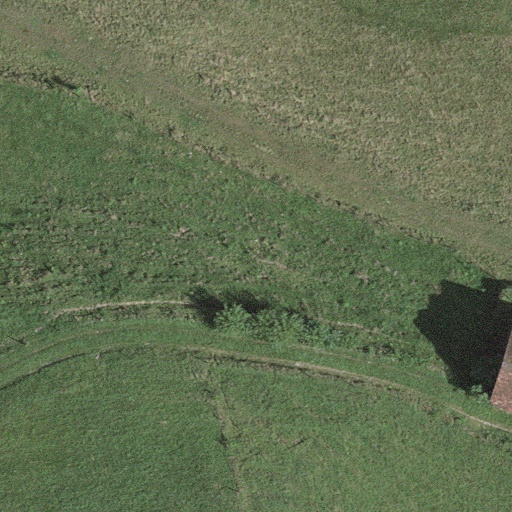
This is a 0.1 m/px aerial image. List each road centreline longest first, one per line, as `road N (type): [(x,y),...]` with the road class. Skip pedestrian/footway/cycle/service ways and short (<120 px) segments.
road 1 (track): [(0,17),(358,194),(511,243)]
road 2 (track): [(511,421),(396,372),(186,334),(86,339),(0,376)]
